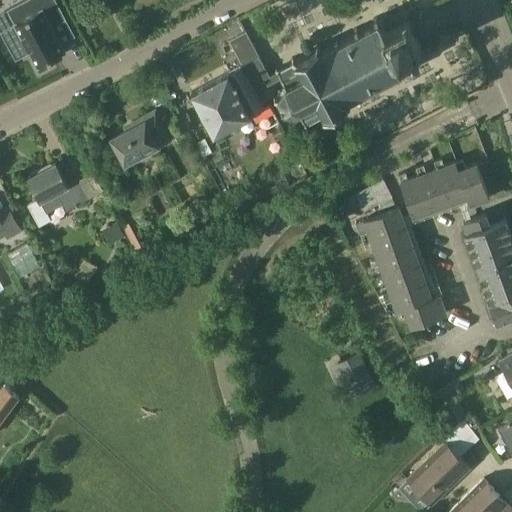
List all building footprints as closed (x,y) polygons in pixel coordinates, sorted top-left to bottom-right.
[(15,24),(0,32),(15,60),(30,53),(33,59),(40,71),(48,67),(46,63),(64,53),(51,28),(66,20),(55,0),(25,0),(7,10),(15,24)] [(270,75),(274,82),(280,79),(282,83),(279,84),(282,88),(277,97),(273,97),(273,100),(277,101),(282,110),(280,114),(284,116),(285,113),(296,113),(297,116),(300,115),(303,123),(302,126),(307,127),(307,125),(322,117),(320,121),(322,121),(324,125),(326,123),(324,120),(326,117),(338,111),(345,107),(347,108),(349,104),(344,100),(360,91),(361,94),(365,92),(364,89),(380,81),(381,84),(385,82),(383,79),(399,71),(401,75),(405,73),(403,69),(407,67),(406,65),(411,63),(410,60),(415,58),(415,55),(413,51),(419,48),(418,48),(420,47),(418,44),(416,44),(407,26),(408,25),(406,22),(405,22),(405,21),(401,23),(401,24),(384,33),(379,24),(383,22),(381,19),(377,21),(376,17),(372,19),(374,22),(358,31),(356,27),(353,29),(354,33),(338,41),(336,38),(333,39),(334,43),(318,52),(319,46),(315,45),(314,51),(307,54),(296,60),(290,58),(289,62),(291,63),(278,71),(272,68),(271,71),(274,72),(270,75)] [(190,92),(213,135),(262,108),(258,100),(266,96),(262,88),(274,82),(270,75),(267,76),(244,32),(228,41),(241,65),(190,92)] [(110,139),(124,164),(169,139),(154,111),(124,127),(126,131),(110,139)] [(399,182),(412,217),(466,197),(469,205),(489,198),(476,163),(464,167),(463,163),(457,165),(455,162),(444,165),(441,158),(433,161),(436,168),(426,172),(424,164),(416,167),(418,175),(408,179),(405,171),(398,174),(401,181),(399,182)] [(27,205),(39,227),(50,221),(46,213),(62,204),(66,211),(89,199),(78,179),(67,186),(54,164),(26,179),(37,200),(27,205)] [(385,180),(338,198),(344,216),(392,199),(385,180)] [(407,315),(411,326),(446,314),(439,294),(430,297),(398,207),(363,219),(367,231),(360,234),(366,248),(373,246),(376,256),(369,258),(372,266),(379,263),(383,274),(376,276),(378,284),(385,282),(389,292),(383,295),(385,302),(392,300),(396,311),(397,311),(400,317),(407,315)] [(0,232),(3,231),(7,237),(19,231),(7,208),(0,211),(0,232)] [(486,300),(496,326),(511,320),(511,232),(506,216),(489,222),(485,212),(463,220),(467,231),(464,232),(489,299),(486,300)] [(361,351),(333,361),(347,398),(375,388),(361,351)] [(491,376),(505,400),(511,395),(511,351),(496,360),(501,369),(491,376)] [(463,418),(470,428),(475,424),(477,422),(469,413),(466,415),(457,401),(454,395),(462,389),(457,379),(424,397),(430,408),(443,430),(463,418)] [(0,420),(17,396),(3,384),(2,386),(0,385),(0,420)] [(405,479),(429,505),(469,467),(459,456),(479,438),(470,428),(463,418),(441,438),(444,441),(441,444),(405,479)] [(511,419),(496,429),(511,457),(511,419)] [(511,511),(511,509),(482,480),(449,511),(511,511)]
